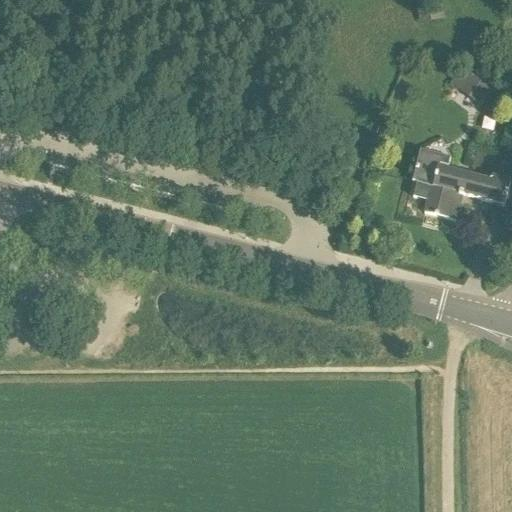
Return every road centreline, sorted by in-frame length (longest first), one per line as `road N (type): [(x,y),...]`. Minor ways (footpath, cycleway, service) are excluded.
road 1 (secondary): [(500,318),(0,191)]
road 2 (track): [(450,511),(450,369)]
